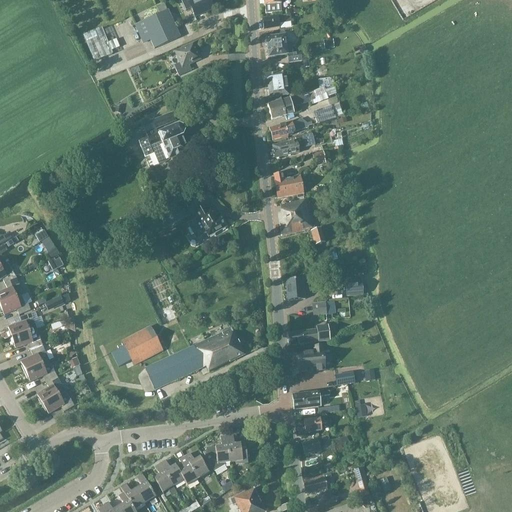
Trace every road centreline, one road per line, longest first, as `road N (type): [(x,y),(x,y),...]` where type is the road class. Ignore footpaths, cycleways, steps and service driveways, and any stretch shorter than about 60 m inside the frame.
road 1 (tertiary): [(285,409),(249,0)]
road 2 (residential): [(102,443),(285,409)]
